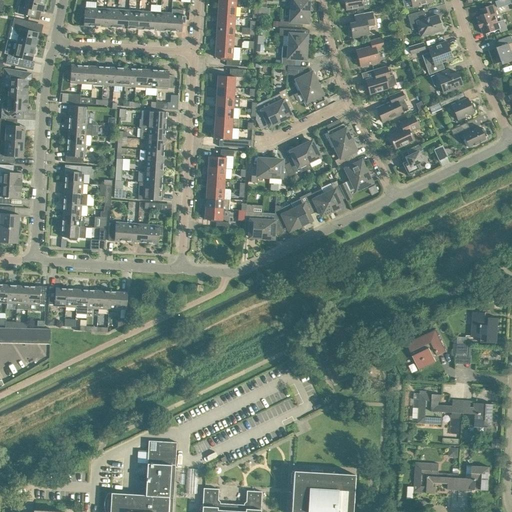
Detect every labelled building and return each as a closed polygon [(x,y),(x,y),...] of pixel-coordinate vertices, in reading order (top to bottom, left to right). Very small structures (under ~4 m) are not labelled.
[(43,4),(43,0),(26,0),(27,0),(25,0),(21,0),(20,0),(17,15),(30,18),(31,11),(33,9),(43,12),(45,5),(43,4)] [(281,0),(281,1),(290,2),(289,9),(310,11),(310,10),(310,9),(311,8),(311,7),(309,5),(309,0),(281,0)] [(342,0),(343,3),(345,3),(346,10),(356,8),(364,7),(368,6),(370,5),(370,3),(371,2),(370,0),(342,0)] [(484,35),(493,31),(500,29),(498,22),(496,16),(498,16),(494,4),(481,9),(483,15),(478,17),(479,22),(478,22),(480,28),(481,27),(484,35)] [(235,16),(236,6),(218,5),(218,11),(216,11),(216,15),(235,16)] [(96,8),(95,8),(85,7),(85,10),(82,10),(81,17),(84,17),(84,25),(95,26),(96,8)] [(106,27),(107,9),(96,8),(95,26),(106,27)] [(116,28),(118,9),(107,9),(106,27),(116,28)] [(127,28),(128,10),(118,9),(116,28),(127,28)] [(183,16),(183,14),(183,10),(172,9),(172,13),(170,31),(182,32),(182,23),(185,23),(185,16),(183,16)] [(310,11),(289,9),(288,19),(280,19),(280,26),(288,27),(302,28),(302,22),(308,22),(308,16),(311,15),(311,14),(310,13),(310,11)] [(138,29),(139,11),(128,10),(127,28),(138,29)] [(438,15),(426,18),(424,10),(407,15),(411,29),(418,27),(420,37),(442,31),(438,15)] [(149,30),(150,12),(139,11),(138,29),(149,30)] [(351,30),(349,31),(350,37),(352,37),(352,38),(362,36),(369,35),(368,26),(375,25),(372,11),(354,15),(355,18),(355,22),(349,23),(351,30)] [(160,30),(161,12),(150,12),(149,30),(160,30)] [(172,13),(170,13),(161,12),(160,30),(170,31),(172,13)] [(234,27),(235,16),(216,15),(216,20),(217,20),(217,26),(234,27)] [(34,22),(24,20),(14,18),(12,26),(18,34),(19,35),(17,42),(35,47),(36,44),(38,43),(38,41),(37,39),(38,33),(32,31),(34,22)] [(370,26),(371,33),(378,32),(377,25),(370,26)] [(234,37),(234,27),(217,26),(216,31),(215,31),(215,36),(234,37)] [(280,28),(279,35),(283,35),(289,36),(289,46),(308,47),(308,46),(308,45),(309,44),(309,43),(306,42),(307,35),(309,35),(309,30),(302,29),(292,29),(288,28),(280,28)] [(233,47),(234,37),(215,36),(214,40),(216,40),(215,46),(233,47)] [(504,64),(511,61),(511,52),(509,44),(511,42),(511,38),(511,36),(499,40),(501,46),(489,50),(495,64),(503,61),(504,64)] [(360,67),(370,64),(379,61),(376,50),(384,48),(381,37),(370,40),(371,46),(356,50),(360,67)] [(6,40),(3,53),(7,54),(6,64),(13,65),(23,68),(25,59),(32,61),(33,54),(35,53),(36,50),(35,49),(35,47),(17,42),(6,40)] [(435,72),(444,69),(442,63),(453,59),(447,41),(428,48),(429,52),(422,55),(426,67),(429,74),(435,72)] [(423,42),(408,46),(411,54),(425,50),(423,42)] [(305,59),(306,52),(308,51),(308,50),(308,48),(308,47),(289,46),(282,45),(281,60),(277,60),(277,65),(281,65),(288,65),(295,66),(295,58),(305,59)] [(232,60),(233,47),(215,46),(215,57),(220,57),(220,60),(226,60),(226,65),(239,66),(239,60),(232,60)] [(81,84),(82,66),(71,65),(71,74),(68,73),(67,80),(70,81),(70,83),(81,84)] [(287,70),(287,75),(303,76),(304,66),(295,66),(288,65),(287,70)] [(93,66),(87,66),(82,66),(81,84),(92,84),(93,66)] [(103,85),(104,67),(93,66),(92,84),(103,85)] [(367,85),(365,87),(367,91),(369,92),(370,94),(379,91),(388,88),(393,87),(396,83),(393,74),(389,76),(387,68),(386,66),(373,70),(375,77),(366,80),(367,85)] [(114,86),(115,68),(104,67),(103,85),(114,86)] [(124,86),(125,68),(115,68),(114,86),(124,86)] [(135,87),(136,69),(125,68),(124,86),(135,87)] [(26,72),(16,71),(4,69),(3,84),(3,86),(8,87),(8,94),(27,95),(28,79),(26,79),(26,72)] [(146,88),(147,70),(136,69),(135,87),(146,88)] [(243,70),(240,70),(230,69),(230,75),(224,74),(224,76),(218,75),(217,87),(235,88),(235,77),(243,78),(243,70)] [(435,74),(430,76),(434,86),(439,88),(441,87),(443,93),(449,91),(451,92),(457,89),(458,88),(463,86),(457,72),(450,75),(448,69),(444,71),(435,74)] [(157,88),(158,70),(147,70),(146,88),(157,88)] [(169,71),(158,70),(157,88),(168,89),(168,88),(174,88),(174,75),(169,75),(169,71)] [(318,80),(318,79),(315,78),(312,72),(296,80),(301,91),(319,82),(318,82),(318,80)] [(319,82),(301,91),(302,92),(306,101),(311,99),(316,110),(325,105),(323,101),(325,100),(322,94),(319,88),(321,85),(320,85),(320,84),(319,84),(319,83),(319,82)] [(234,98),(235,88),(217,87),(217,92),(215,92),(215,97),(234,98)] [(281,122),(282,122),(283,122),(284,122),(285,119),(291,116),(289,112),(294,109),(291,103),(288,97),(286,92),(286,89),(280,91),(279,93),(269,98),(281,122)] [(386,105),(377,109),(379,114),(378,116),(379,120),(382,120),(382,122),(391,118),(402,113),(402,112),(408,109),(404,99),(405,99),(402,91),(389,96),(391,102),(386,105)] [(80,94),(78,94),(68,93),(68,103),(80,103),(80,97),(80,94)] [(26,111),(27,95),(8,94),(7,102),(4,102),(2,104),(1,118),(17,119),(23,119),(24,111),(26,111)] [(445,100),(439,102),(442,109),(451,105),(457,120),(465,116),(474,112),(468,98),(457,102),(454,96),(445,100)] [(240,98),(234,98),(215,97),(215,101),(216,101),(216,107),(233,108),(239,108),(240,98)] [(280,123),(281,122),(269,98),(257,104),(256,109),(256,116),(256,119),(257,123),(266,119),(269,126),(275,123),(278,125),(278,124),(279,123),(280,123)] [(87,107),(79,106),(69,106),(68,115),(70,115),(70,117),(69,117),(69,123),(87,124),(87,113),(86,113),(87,107)] [(233,118),(233,108),(216,107),(215,113),(214,113),(214,117),(233,118)] [(425,109),(418,112),(422,120),(429,116),(425,109)] [(142,110),(142,120),(148,120),(147,128),(165,129),(165,124),(164,123),(165,121),(167,121),(167,112),(157,111),(150,111),(142,110)] [(395,149),(404,144),(414,140),(410,131),(419,127),(414,116),(399,123),(402,129),(389,135),(395,149)] [(214,127),(232,128),(233,118),(214,117),(213,121),(215,121),(214,127)] [(17,119),(1,118),(0,118),(0,140),(24,142),(24,130),(20,130),(21,126),(17,126),(17,119)] [(339,119),(326,125),(329,130),(327,131),(335,147),(352,139),(352,138),(352,137),(351,136),(351,135),(348,135),(346,129),(343,123),(342,124),(339,119)] [(464,139),(468,147),(474,145),(480,142),(486,139),(485,137),(487,136),(483,128),(481,129),(480,127),(473,130),(470,129),(467,122),(450,130),(453,136),(457,135),(457,136),(458,137),(459,138),(460,139),(461,139),(462,139),(463,139),(464,139)] [(92,125),(87,124),(69,123),(68,134),(86,135),(91,135),(92,125)] [(214,127),(214,138),(219,139),(219,146),(250,148),(251,140),(232,139),(232,128),(214,127)] [(165,129),(147,128),(141,128),(140,138),(146,139),(164,140),(165,129)] [(85,146),(86,135),(68,134),(67,145),(85,146)] [(164,151),(164,140),(146,139),(146,150),(164,151)] [(337,166),(339,165),(353,158),(351,153),(356,150),(353,144),(355,142),(354,141),(353,141),(353,140),(352,139),(335,147),(340,158),(335,161),(337,166)] [(23,153),(24,142),(0,140),(0,162),(14,163),(15,157),(19,157),(19,153),(23,153)] [(301,144),(300,145),(309,162),(311,167),(321,163),(322,162),(320,159),(325,157),(319,143),(314,146),(312,141),(306,144),(303,142),(303,143),(302,143),(302,144),(301,144)] [(420,144),(402,153),(404,158),(405,161),(402,163),(408,176),(421,170),(417,163),(422,160),(420,156),(425,153),(420,144)] [(85,157),(85,146),(67,145),(67,150),(68,150),(68,152),(66,152),(65,162),(83,163),(83,157),(85,157)] [(292,156),(287,158),(289,162),(294,172),(299,170),(298,167),(299,166),(301,172),(307,169),(308,170),(312,168),(311,167),(309,162),(300,145),(299,145),(298,145),(297,145),(296,145),(296,148),(290,151),(292,156)] [(442,145),(433,149),(441,166),(450,162),(447,156),(444,149),(442,145)] [(233,156),(234,150),(221,149),(220,155),(214,154),(214,157),(208,156),(208,167),(225,168),(226,156),(233,156)] [(163,161),(164,151),(146,150),(145,160),(163,161)] [(270,177),(270,158),(269,157),(267,157),(267,156),(265,159),(259,158),(258,167),(252,166),(251,176),(251,182),(257,183),(258,176),(269,177),(270,177)] [(269,183),(281,184),(282,165),(282,160),(276,159),(274,157),(273,157),(272,158),(270,158),(270,177),(269,177),(269,183)] [(356,163),(353,158),(339,165),(342,170),(345,169),(350,179),(368,171),(368,170),(367,169),(367,168),(367,167),(364,167),(361,161),(356,163)] [(162,172),(163,161),(145,160),(144,171),(162,172)] [(294,172),(289,162),(284,165),(290,178),(296,176),(294,172)] [(14,165),(4,165),(0,164),(0,172),(1,174),(2,174),(2,184),(22,186),(22,179),(21,179),(22,173),(13,172),(14,165)] [(92,167),(75,165),(65,165),(64,174),(66,175),(66,177),(65,177),(65,182),(83,183),(84,174),(91,174),(92,167)] [(225,178),(225,168),(208,167),(207,173),(206,173),(206,177),(225,178)] [(162,183),(162,172),(144,171),(144,182),(162,183)] [(369,176),(370,174),(369,173),(368,172),(368,171),(350,179),(356,190),(371,182),(369,176)] [(224,189),(225,178),(206,177),(205,182),(207,182),(206,188),(224,189)] [(115,180),(114,197),(125,198),(126,190),(123,190),(123,181),(121,181),(115,180)] [(339,185),(337,181),(331,183),(321,188),(322,189),(333,212),(333,211),(334,211),(335,211),(336,211),(337,208),(343,205),(340,201),(346,198),(339,185)] [(82,194),(83,183),(65,182),(64,193),(82,194)] [(140,190),(139,199),(162,200),(162,191),(160,191),(160,189),(161,189),(162,183),(144,182),(143,190),(140,190)] [(352,198),(348,189),(345,182),(339,185),(346,198),(347,201),(352,198)] [(21,192),(22,186),(2,184),(1,194),(0,194),(0,203),(11,205),(12,198),(20,198),(21,192)] [(205,193),(204,198),(229,200),(230,189),(224,189),(206,188),(206,194),(205,193)] [(332,212),(333,212),(322,189),(311,194),(311,192),(305,195),(314,213),(319,210),(321,215),(327,212),(330,214),(330,213),(331,213),(332,212)] [(87,194),(82,194),(64,193),(64,204),(82,205),(86,205),(87,194)] [(309,215),(314,213),(305,195),(299,197),(300,199),(297,200),(300,206),(293,209),(301,227),(302,226),(303,226),(304,226),(305,226),(305,223),(311,220),(309,215)] [(229,209),(229,200),(204,198),(204,202),(206,202),(205,208),(223,209),(229,209)] [(81,216),(82,205),(64,204),(63,214),(81,216)] [(285,213),(281,206),(275,205),(275,213),(278,219),(283,229),(288,226),(290,230),(296,228),(298,229),(299,228),(300,227),(301,227),(293,209),(285,213)] [(0,217),(0,227),(21,229),(21,228),(21,226),(21,225),(21,224),(20,223),(20,221),(19,222),(19,214),(14,214),(15,207),(5,206),(2,206),(0,206),(0,217)] [(222,222),(223,209),(205,208),(204,219),(211,219),(211,221),(216,221),(216,227),(229,228),(229,222),(222,222)] [(262,220),(263,212),(246,211),(245,220),(245,222),(244,232),(250,232),(250,237),(256,237),(257,240),(258,240),(259,239),(260,239),(261,239),(262,220)] [(63,214),(62,225),(83,227),(84,216),(81,216),(63,214)] [(283,229),(278,219),(274,221),(262,220),(261,239),(262,240),(264,240),(265,241),(267,238),(273,238),(273,234),(275,234),(277,237),(285,233),(283,229)] [(125,241),(127,223),(115,222),(115,223),(109,223),(109,231),(108,241),(118,241),(118,239),(120,239),(120,240),(125,241)] [(136,242),(138,224),(127,223),(125,241),(136,242)] [(147,242),(148,225),(138,224),(136,242),(147,242)] [(83,227),(62,225),(61,237),(70,237),(70,240),(77,240),(77,238),(85,238),(86,227),(83,227)] [(159,228),(159,227),(160,225),(148,225),(147,242),(158,243),(159,235),(162,235),(162,228),(159,228)] [(21,229),(0,227),(0,242),(1,242),(0,243),(2,244),(3,244),(5,244),(6,245),(8,244),(10,244),(11,244),(11,243),(18,243),(18,236),(19,237),(19,235),(20,234),(20,233),(20,232),(20,231),(21,229)] [(17,303),(18,286),(7,285),(6,303),(17,303)] [(18,286),(17,303),(17,309),(28,309),(28,304),(29,286),(18,286)] [(45,304),(47,286),(37,286),(37,288),(35,288),(35,287),(29,286),(28,304),(38,305),(38,311),(45,311),(45,304)] [(66,289),(63,288),(61,288),(61,289),(59,289),(59,287),(50,286),(48,304),(55,304),(54,306),(65,306),(66,289)] [(77,289),(76,289),(66,289),(65,306),(76,307),(77,289)] [(87,314),(87,308),(88,290),(77,289),(76,307),(76,313),(87,314)] [(98,309),(99,291),(88,290),(87,308),(98,309)] [(110,291),(101,291),(99,291),(98,309),(109,309),(110,291)] [(126,309),(127,291),(118,291),(118,293),(116,293),(116,292),(110,291),(109,309),(120,310),(120,309),(126,309)] [(473,312),(472,337),(481,337),(481,342),(497,343),(499,318),(486,317),(486,312),(473,312)] [(118,320),(117,327),(125,323),(126,319),(118,318),(118,320)] [(14,343),(14,328),(5,328),(2,327),(2,345),(2,343),(14,343)] [(27,345),(27,328),(16,328),(14,328),(14,343),(26,343),(26,345),(27,345)] [(39,344),(40,328),(27,328),(27,345),(27,343),(39,344)] [(40,328),(39,344),(52,344),(52,346),(52,329),(40,328)] [(433,356),(437,354),(438,355),(446,351),(436,330),(407,344),(419,369),(436,361),(433,356)] [(466,337),(458,336),(457,343),(456,354),(456,364),(462,364),(462,355),(468,356),(469,344),(466,344),(466,337)] [(336,372),(340,370),(337,363),(331,366),(333,371),(335,370),(336,372)] [(449,412),(449,408),(436,407),(437,401),(441,401),(442,394),(420,393),(418,423),(441,425),(442,412),(449,412)] [(292,399),(277,404),(280,412),(295,406),(292,399)] [(451,414),(449,434),(460,434),(461,413),(463,413),(464,400),(453,400),(452,410),(452,413),(452,414),(451,414)] [(464,400),(463,413),(476,414),(475,423),(470,423),(469,431),(478,432),(478,431),(491,432),(491,427),(492,427),(493,404),(476,403),(476,409),(470,409),(471,401),(464,400)] [(492,439),(492,447),(500,447),(501,439),(492,439)] [(159,441),(158,451),(176,452),(177,442),(159,441)] [(449,447),(448,457),(457,457),(458,448),(449,447)] [(445,481),(445,477),(445,476),(439,476),(439,464),(416,462),(414,492),(436,493),(436,487),(431,486),(432,480),(445,481)] [(352,511),(355,474),(323,472),(323,470),(311,469),(311,472),(294,471),(294,473),(291,472),(291,484),(293,484),(291,511),(260,511),(262,491),(247,491),(246,501),(244,503),(244,505),(220,503),(220,502),(218,500),(219,489),(204,488),(202,511),(172,511),(173,497),(169,497),(171,464),(147,463),(145,495),(111,493),(109,511),(352,511)] [(490,467),(480,466),(473,466),(472,478),(459,477),(458,490),(469,491),(469,489),(488,490),(490,467)] [(189,468),(188,492),(197,492),(198,468),(189,468)] [(448,477),(448,489),(458,490),(459,477),(459,468),(453,468),(453,477),(448,477)]
